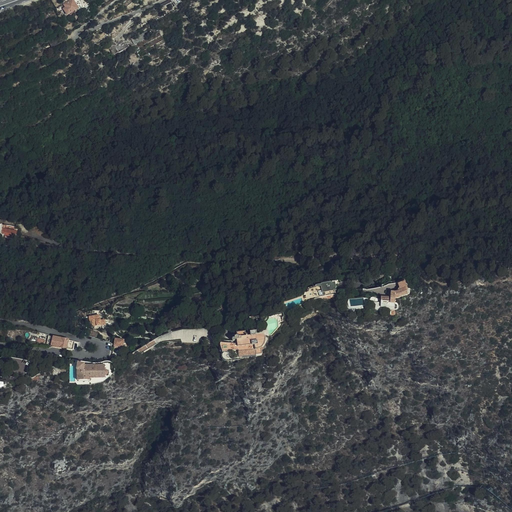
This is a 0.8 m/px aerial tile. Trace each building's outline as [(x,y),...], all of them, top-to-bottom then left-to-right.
[(78,9),(72,0),(71,0),(64,5),(65,8),(63,9),(67,16),(78,9)] [(143,32),(132,38),(134,44),(146,39),(143,32)] [(136,53),(128,56),(131,63),(138,60),(136,53)] [(0,225),(0,238),(4,239),(4,237),(11,238),(11,236),(15,237),(16,231),(2,229),(2,225),(0,225)] [(333,288),(333,285),(329,285),(329,282),(319,284),(319,287),(304,290),(305,294),(301,295),(304,308),(308,307),(307,305),(313,304),(313,303),(318,302),(316,296),(321,295),(322,301),(330,299),(329,296),(333,295),(332,289),(333,288)] [(395,299),(408,294),(405,282),(397,283),(399,291),(394,293),(390,292),(389,297),(381,296),(379,307),(389,308),(389,306),(394,307),(395,299)] [(287,311),(302,307),(301,301),(285,305),(287,311)] [(100,320),(99,316),(88,318),(90,324),(98,323),(98,325),(103,323),(103,320),(100,320)] [(212,345),(211,347),(218,349),(220,350),(221,356),(237,354),(238,362),(261,358),(260,354),(263,352),(268,344),(277,335),(278,330),(279,327),(281,327),(282,316),(277,316),(276,327),(274,327),(274,331),(264,336),(255,337),(254,334),(249,335),(244,336),(243,335),(236,336),(236,340),(235,340),(233,342),(234,342),(235,343),(236,344),(236,347),(234,348),(220,347),(212,345)] [(80,342),(68,340),(68,339),(48,336),(47,344),(51,344),(51,346),(78,350),(80,342)] [(114,341),(113,348),(122,350),(124,342),(114,341)] [(238,364),(238,362),(237,354),(221,356),(220,358),(220,362),(222,364),(224,366),(227,366),(232,366),(238,364)] [(83,364),(83,362),(73,361),(72,368),(76,369),(76,363),(83,364)] [(104,370),(104,366),(84,366),(84,364),(83,364),(76,363),(76,369),(75,370),(76,371),(77,382),(90,382),(90,380),(105,380),(105,378),(105,377),(107,377),(108,375),(108,374),(108,373),(107,371),(105,370),(104,370)]
